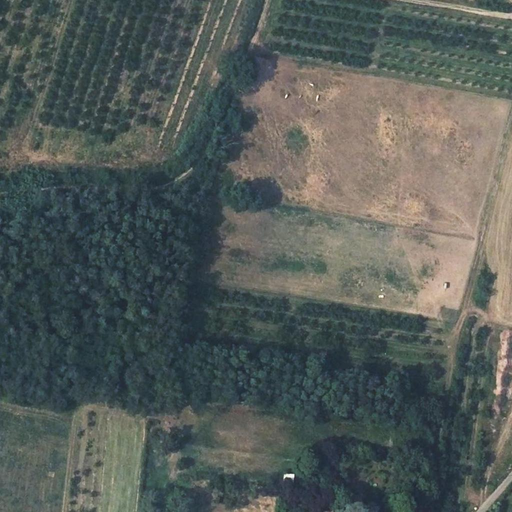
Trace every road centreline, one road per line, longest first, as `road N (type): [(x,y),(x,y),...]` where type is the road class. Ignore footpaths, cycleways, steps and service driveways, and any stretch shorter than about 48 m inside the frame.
road 1 (track): [(511,112),(443,398),(430,511)]
road 2 (track): [(0,164),(203,129),(221,49),(264,0)]
